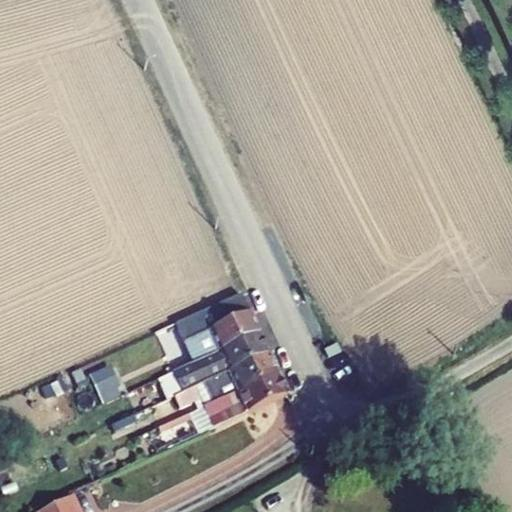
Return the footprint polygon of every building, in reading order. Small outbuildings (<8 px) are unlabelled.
[(251,315),(185,344),(194,365),(261,336),(251,315)] [(270,356),(261,336),(194,365),(174,374),(183,395),(203,386),(270,356)] [(183,395),(175,398),(180,410),(200,401),(204,410),(279,376),(270,356),(203,386),(183,395)] [(204,410),(190,416),(199,437),(288,397),(279,376),(204,410)] [(101,386),(108,401),(122,395),(116,380),(101,386)] [(75,511),(70,500),(45,511),(75,511)]
